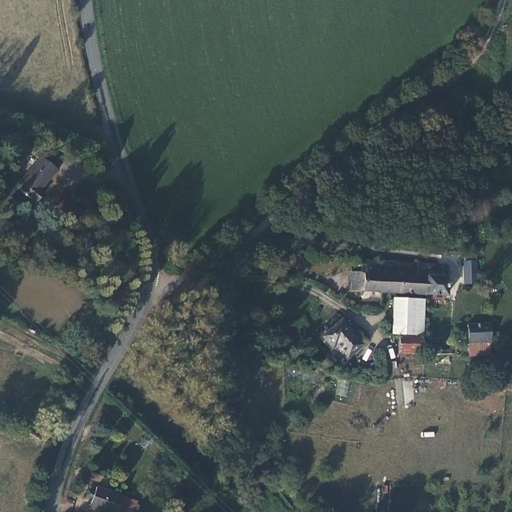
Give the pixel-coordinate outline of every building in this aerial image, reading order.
[(484,149),(481,166),(495,168),(498,151),(484,149)] [(53,163),(35,152),(11,182),(32,197),(41,187),(37,184),(53,163)] [(350,277),(427,283),(428,266),(417,264),(418,254),(365,249),(366,245),(356,243),(355,250),(363,251),(362,259),(352,258),(350,277)] [(465,276),(484,276),(485,265),(478,265),(478,253),(470,253),(470,248),(464,248),(465,276)] [(437,266),(438,256),(418,254),(417,264),(428,266),(427,283),(447,285),(449,267),(437,266)] [(390,322),(398,323),(422,325),(425,292),(393,289),(390,322)] [(343,308),(324,324),(334,337),(339,333),(350,346),(364,334),(343,308)] [(467,335),(470,335),(490,335),(490,318),(467,318),(467,335)] [(422,325),(398,323),(396,343),(420,345),(422,325)] [(469,347),(490,347),(490,335),(470,335),(469,347)] [(394,380),(396,394),(403,393),(404,404),(414,403),(411,378),(394,380)] [(347,396),(349,381),(339,380),(337,395),(347,396)] [(133,487),(92,477),(90,482),(89,489),(87,495),(128,506),(133,487)] [(81,487),(89,489),(90,482),(83,480),(81,487)]
